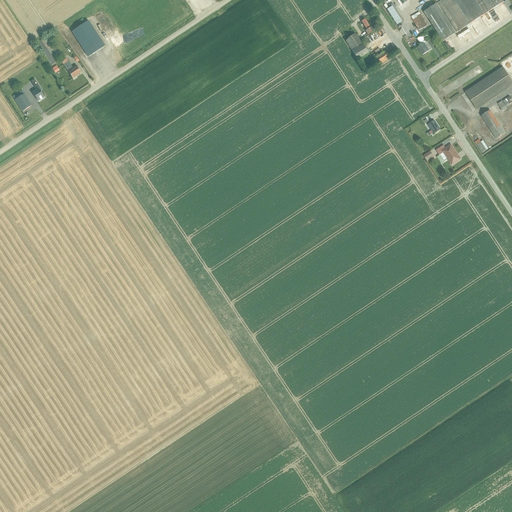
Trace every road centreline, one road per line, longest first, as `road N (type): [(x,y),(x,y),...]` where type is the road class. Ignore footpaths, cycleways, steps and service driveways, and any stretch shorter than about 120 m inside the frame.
road 1 (unclassified): [(0,151),(226,0)]
road 2 (unclassified): [(511,212),(422,77)]
